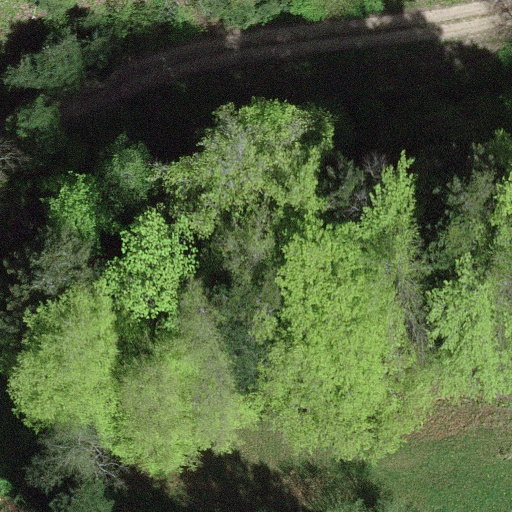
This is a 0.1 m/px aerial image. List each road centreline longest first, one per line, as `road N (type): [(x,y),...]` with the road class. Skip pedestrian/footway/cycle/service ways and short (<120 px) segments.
road 1 (track): [(511,11),(489,40),(364,81),(215,106),(126,166),(116,235),(30,285),(0,320)]
road 2 (track): [(0,137),(248,37),(428,25),(511,5)]
